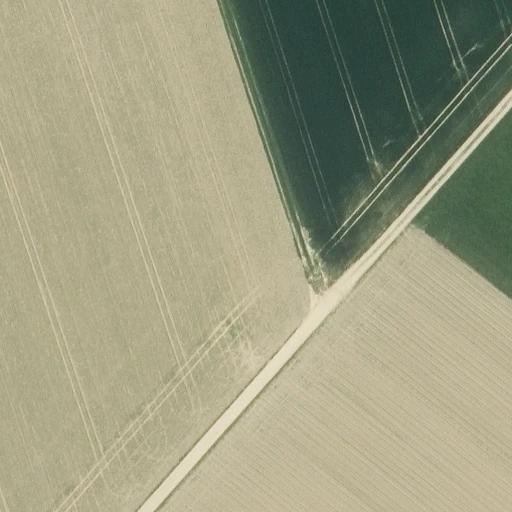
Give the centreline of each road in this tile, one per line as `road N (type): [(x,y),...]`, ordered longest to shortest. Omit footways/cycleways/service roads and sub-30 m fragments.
road 1 (track): [(340,318),(232,0)]
road 2 (track): [(340,318),(511,124)]
road 3 (track): [(169,511),(340,318)]
